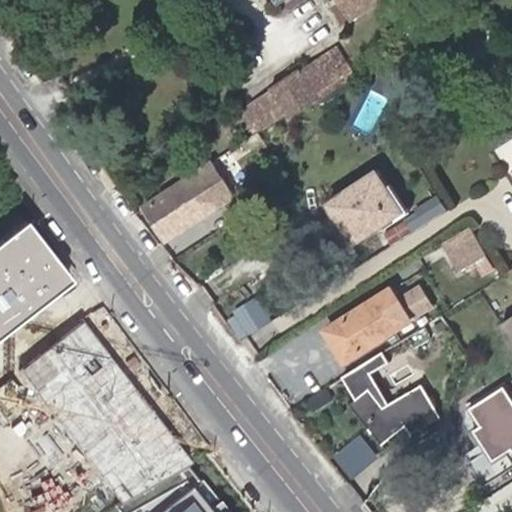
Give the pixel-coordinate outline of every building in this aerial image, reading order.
[(340,0),(339,1),(354,23),(388,0),(340,0)] [(303,66),(271,86),(274,90),(236,112),(252,138),(292,114),(294,117),(359,77),(341,47),(305,69),(303,66)] [(511,138),(501,143),(507,159),(511,156),(511,138)] [(238,194),(213,163),(147,206),(169,239),(238,194)] [(367,204),(381,227),(406,211),(381,170),(331,202),(342,219),(367,204)] [(357,243),(381,227),(367,204),(342,219),(357,243)] [(0,334),(70,280),(24,221),(0,239),(0,334)] [(488,255),(471,230),(444,247),(460,272),(488,255)] [(393,290),(329,332),(348,362),(413,320),(393,290)] [(243,335),(274,315),(260,293),(229,313),(243,335)] [(511,314),(499,323),(511,343),(511,314)] [(82,323),(18,373),(118,500),(188,462),(191,461),(82,323)] [(501,479),(511,471),(511,393),(506,385),(473,407),(484,426),(477,431),(489,448),(487,456),(501,479)] [(442,418),(422,386),(385,410),(371,392),(352,409),(383,446),(399,435),(396,431),(406,424),(413,435),(442,418)] [(226,511),(188,462),(118,500),(126,511),(226,511)]
